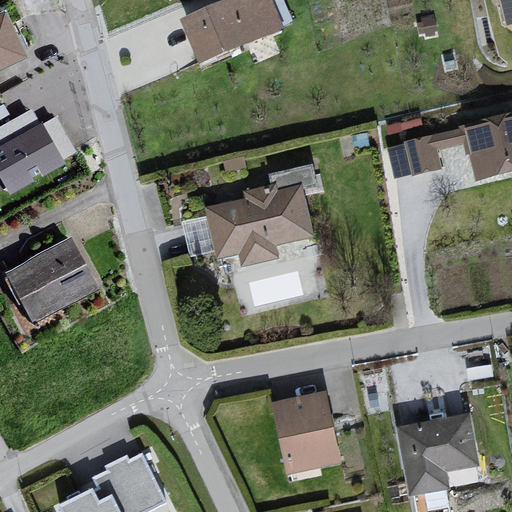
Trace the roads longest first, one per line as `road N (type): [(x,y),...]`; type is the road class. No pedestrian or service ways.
road 1 (residential): [(173,381),(71,0)]
road 2 (residential): [(173,381),(511,322)]
road 3 (residential): [(0,476),(173,381)]
road 4 (residential): [(234,511),(173,381)]
